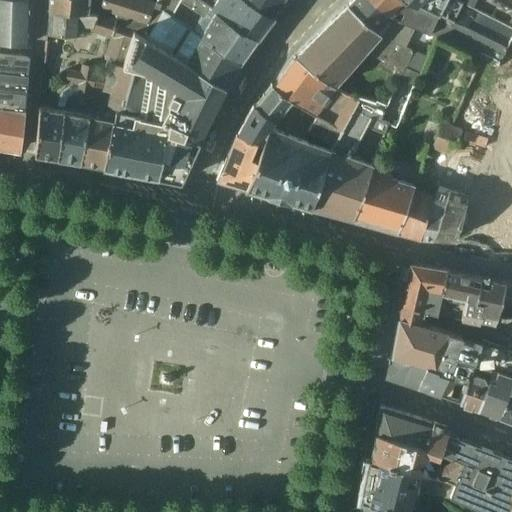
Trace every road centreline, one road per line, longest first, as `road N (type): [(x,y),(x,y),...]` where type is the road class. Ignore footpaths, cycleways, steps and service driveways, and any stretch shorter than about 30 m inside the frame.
road 1 (residential): [(45,311),(27,463),(154,468)]
road 2 (residential): [(310,0),(215,121),(197,207)]
road 3 (residential): [(154,468),(267,473),(288,361)]
road 4 (residential): [(389,249),(197,207)]
road 5 (residential): [(288,361),(299,302),(174,275)]
road 6 (residential): [(174,275),(54,252),(45,311)]
road 7 (residential): [(29,172),(37,0)]
road 8 (residential): [(363,382),(511,444)]
road 9 (residential): [(511,271),(389,249)]
